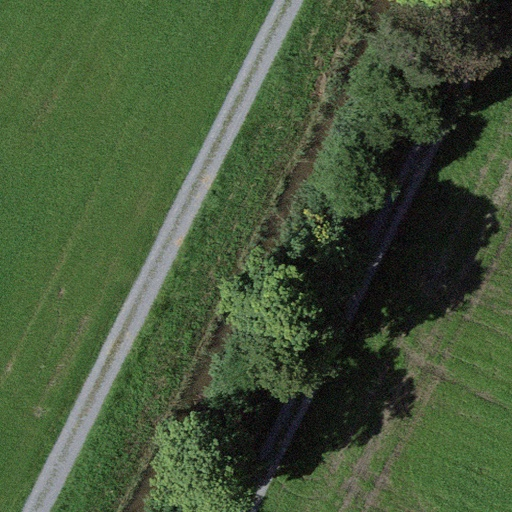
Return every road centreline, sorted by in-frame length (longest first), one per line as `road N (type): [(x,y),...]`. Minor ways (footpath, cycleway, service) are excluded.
road 1 (track): [(503,0),(249,511)]
road 2 (track): [(54,511),(302,0)]
